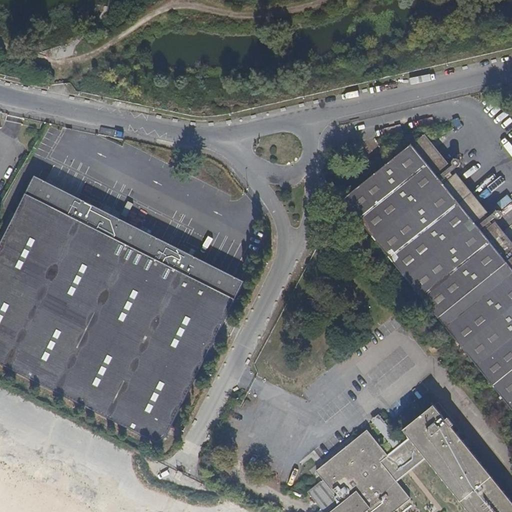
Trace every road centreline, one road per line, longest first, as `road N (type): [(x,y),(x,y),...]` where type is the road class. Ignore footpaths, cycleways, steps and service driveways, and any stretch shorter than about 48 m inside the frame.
road 1 (track): [(0,43),(65,58),(90,53),(163,9),(258,17),(328,0)]
road 2 (unclassified): [(184,464),(291,258)]
road 3 (unknown): [(317,156),(463,118),(511,173)]
road 4 (unclassified): [(305,120),(511,69)]
road 5 (unknown): [(0,402),(184,464)]
road 6 (unknown): [(304,418),(322,430),(346,428),(425,365)]
